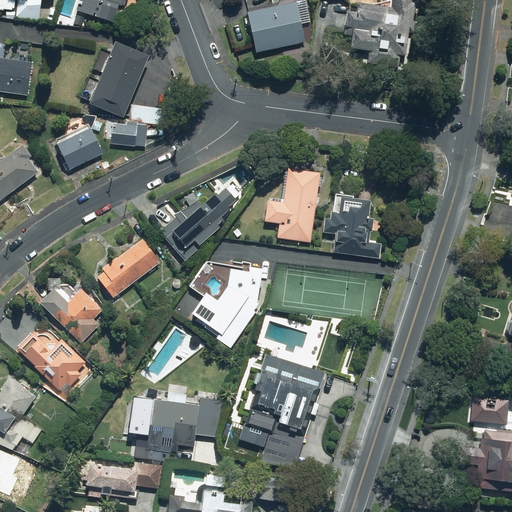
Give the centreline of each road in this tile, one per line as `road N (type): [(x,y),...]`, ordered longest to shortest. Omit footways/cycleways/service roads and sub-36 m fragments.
road 1 (secondary): [(468,132),(351,511)]
road 2 (residential): [(0,272),(59,220),(190,155),(253,104)]
road 3 (residential): [(253,104),(468,132)]
road 4 (secondary): [(486,0),(468,132)]
road 5 (residential): [(183,0),(215,83),(253,104)]
